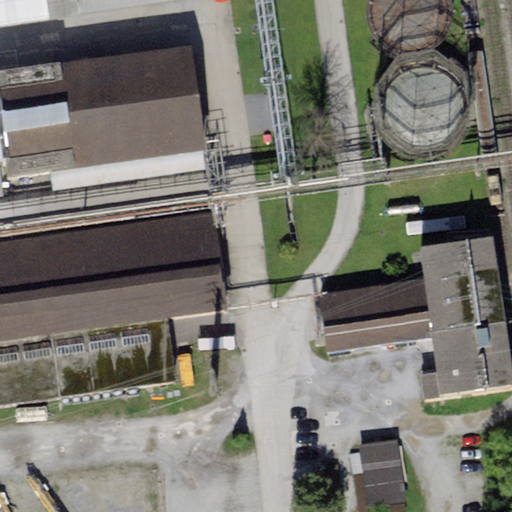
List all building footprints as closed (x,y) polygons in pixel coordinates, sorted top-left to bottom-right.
[(0,0),(0,22),(156,0),(0,0)] [(372,33),(378,45),(388,54),(399,59),(412,61),(425,58),(436,52),(445,41),(450,28),(451,14),(446,1),(445,0),(376,0),(372,8),(370,21),(372,33)] [(190,61),(0,87),(0,129),(5,169),(9,191),(53,185),(54,194),(206,172),(190,61)] [(392,147),(403,155),(416,159),(431,159),(444,155),(455,146),(463,135),(467,120),(466,106),(460,92),(449,82),(436,75),(422,73),(408,76),(395,84),(386,94),(381,107),(380,122),(384,135),(392,147)] [(211,221),(0,253),(0,412),(168,387),(159,330),(226,320),(211,221)] [(420,285),(318,299),(326,359),(431,345),(436,382),(421,384),(424,409),(511,396),(511,380),(494,247),(416,257),(420,285)] [(408,511),(397,443),(357,450),(368,511),(384,509),(384,511),(408,511)]
